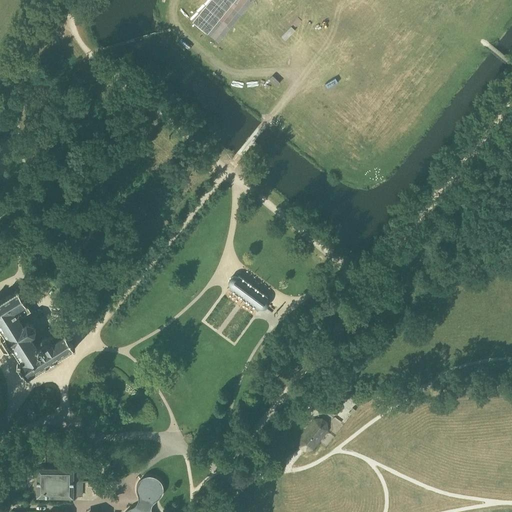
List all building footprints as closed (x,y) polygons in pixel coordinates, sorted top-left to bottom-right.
[(266,298),(267,297),(238,275),(237,277),(235,276),(232,276),(230,278),(228,280),(228,282),(229,285),(230,287),(229,289),(258,310),(259,308),(261,309),(264,309),(266,307),(268,305),(268,303),(268,300),(266,298)] [(17,289),(17,290),(17,291),(0,300),(0,327),(5,336),(3,338),(2,337),(1,337),(0,338),(1,338),(0,338),(0,345),(3,351),(8,352),(9,352),(10,352),(11,351),(11,350),(13,348),(21,362),(17,361),(17,365),(19,365),(18,370),(22,376),(26,377),(26,379),(29,380),(30,376),(45,367),(46,367),(47,367),(47,366),(47,365),(54,361),(55,362),(56,361),(56,360),(73,349),(74,349),(75,349),(76,348),(75,347),(74,347),(70,342),(71,341),(70,340),(69,340),(66,335),(67,335),(67,334),(66,333),(65,333),(64,334),(53,342),(50,338),(46,337),(42,340),(41,342),(41,343),(38,345),(32,337),(35,335),(36,329),(33,324),(26,322),(24,324),(20,318),(31,311),(28,305),(28,304),(28,303),(27,303),(26,303),(23,298),(24,297),(23,296),(22,296),(19,291),(19,290),(19,289),(18,289),(17,289)] [(298,439),(299,447),(299,448),(304,452),(305,452),(313,451),(313,450),(328,431),(329,430),(328,422),(323,418),(322,418),(314,418),(298,439)] [(73,496),(74,472),(74,469),(37,468),(37,497),(73,498),(73,496)] [(83,496),(83,472),(74,472),(73,496),(83,496)] [(137,504),(135,507),(133,507),(130,509),(126,511),(125,511),(151,511),(150,508),(151,505),(153,502),(155,501),(158,499),(161,497),(163,492),(164,487),(162,483),(160,480),(157,477),(153,476),(148,476),(144,477),(141,480),(139,482),(137,486),(138,490),(139,494),(139,498),(139,501),(137,504)]
